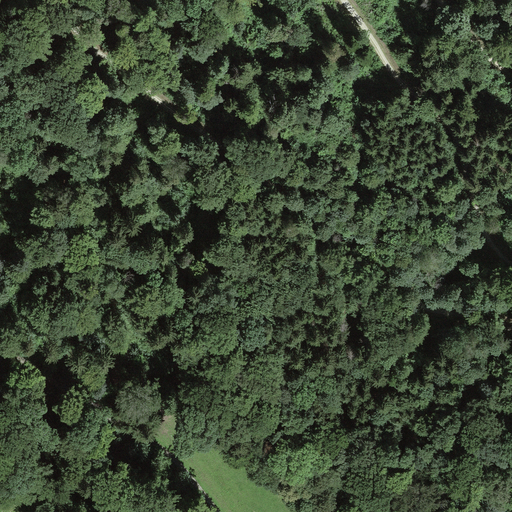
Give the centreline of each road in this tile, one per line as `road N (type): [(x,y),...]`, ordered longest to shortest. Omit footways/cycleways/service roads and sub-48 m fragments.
road 1 (track): [(511,329),(421,304),(83,41),(52,0)]
road 2 (track): [(344,0),(390,69),(447,120),(479,214),(511,264)]
road 3 (track): [(215,511),(165,447),(0,343)]
